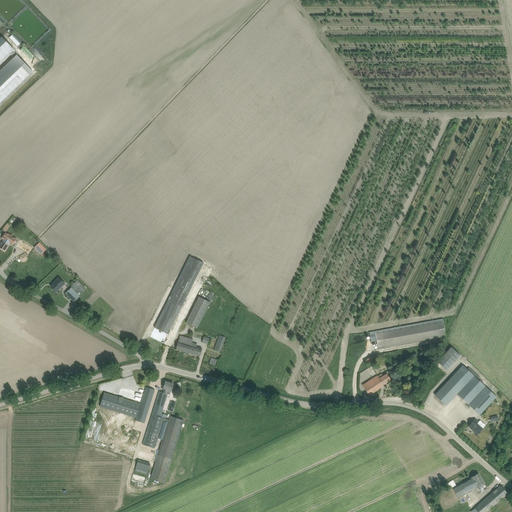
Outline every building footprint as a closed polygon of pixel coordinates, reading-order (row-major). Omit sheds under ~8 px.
[(9,37),(17,46),(21,42),(12,34),(9,37)] [(0,64),(15,50),(2,37),(0,38),(0,64)] [(31,59),(34,55),(24,45),(20,49),(31,59)] [(17,55),(14,52),(11,55),(14,58),(0,71),(0,103),(33,71),(17,55)] [(3,240),(0,244),(0,247),(5,251),(9,244),(9,243),(12,245),(14,243),(15,240),(16,238),(12,236),(11,235),(6,232),(2,238),(3,240)] [(21,241),(18,247),(29,254),(33,248),(21,241)] [(39,243),(37,245),(42,250),(39,252),(41,254),(46,249),(39,243)] [(187,295),(204,263),(190,256),(174,289),(150,337),(164,343),(168,335),(187,295)] [(58,277),(58,278),(54,282),(55,282),(51,287),(56,292),(60,289),(65,283),(58,277)] [(82,293),(86,288),(77,280),(73,284),(82,293)] [(74,302),(80,296),(71,288),(66,293),(74,302)] [(210,303),(199,297),(186,323),(197,328),(210,303)] [(446,336),(443,321),(443,319),(369,332),(371,342),(377,341),(378,349),(446,336)] [(219,335),(214,350),(220,352),(226,337),(219,335)] [(200,356),(202,349),(196,347),(197,344),(192,343),(193,339),(180,336),(176,350),(200,356)] [(436,361),(445,370),(459,355),(450,346),(436,361)] [(379,361),(374,354),(364,361),(369,368),(379,361)] [(215,366),(217,360),(211,358),(209,364),(215,366)] [(435,395),(444,404),(445,404),(446,406),(457,394),(479,415),(497,397),(492,393),(488,389),(485,386),(478,379),(467,369),(463,365),(435,395)] [(374,378),(380,388),(384,386),(383,385),(391,379),(387,374),(383,376),(382,374),(378,376),(377,376),(374,378)] [(374,378),(362,385),(369,395),(380,388),(374,378)] [(159,391),(152,415),(160,417),(165,401),(168,394),(170,395),(171,391),(173,384),(165,381),(163,388),(164,389),(163,392),(159,391)] [(147,387),(146,387),(141,404),(104,393),(100,406),(137,418),(136,420),(144,423),(155,390),(147,387)] [(173,403),(171,409),(179,412),(181,405),(173,403)] [(163,440),(150,479),(164,483),(184,420),(170,416),(169,420),(164,418),(160,417),(152,415),(143,444),(154,448),(163,420),(168,422),(163,440)] [(483,429),(482,429),(485,426),(479,421),(479,422),(475,419),(468,426),(477,435),(483,429)] [(135,471),(147,474),(150,463),(138,459),(135,471)] [(478,473),(474,476),(453,488),(459,498),(480,486),(484,484),(478,473)] [(472,510),(471,511),(487,511),(508,494),(500,485),(474,508),(475,508),(472,510)]
